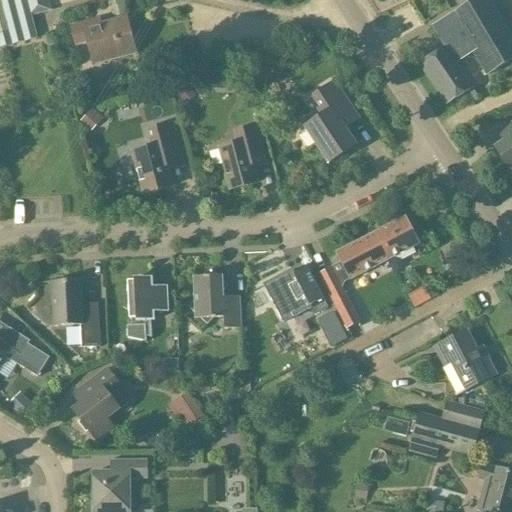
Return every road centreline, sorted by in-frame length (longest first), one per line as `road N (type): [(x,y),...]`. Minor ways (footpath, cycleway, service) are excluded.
road 1 (residential): [(0,239),(285,223),(440,146)]
road 2 (tertiary): [(440,146),(341,0)]
road 3 (tertiary): [(511,249),(440,146)]
